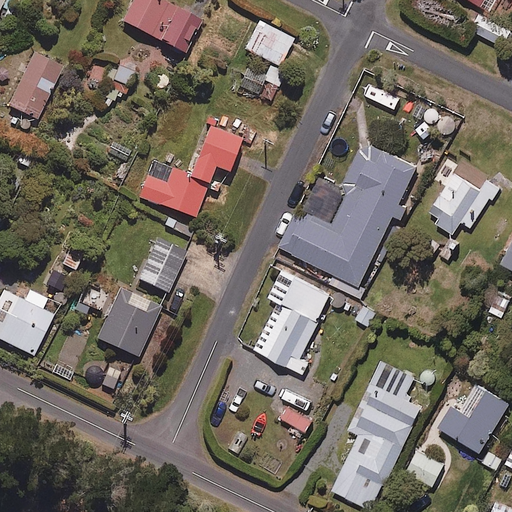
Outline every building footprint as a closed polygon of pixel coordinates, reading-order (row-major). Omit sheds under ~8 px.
[(200,23),(155,0),(134,0),(122,23),(183,55),(200,23)] [(487,0),(467,0),(483,9),(487,0)] [(510,32),(487,19),(478,35),(502,47),(510,32)] [(294,41),(260,24),(246,50),(281,68),(294,41)] [(62,70),(34,57),(9,109),(37,122),(62,70)] [(119,103),(121,95),(128,97),(135,74),(113,67),(103,98),(119,103)] [(259,98),(272,102),(284,72),(271,67),(259,98)] [(265,80),(244,73),(238,89),(259,96),(265,80)] [(241,139),(208,127),(190,174),(154,160),(140,196),(196,217),(215,167),(229,172),(241,139)] [(280,250),(332,275),(329,283),(357,296),(393,220),(402,224),(408,210),(400,206),(418,169),(376,148),(370,161),(358,156),(345,184),(353,189),(334,229),(299,212),(280,250)] [(473,229),(489,200),(494,202),(502,188),(487,180),(481,190),(455,176),(430,222),(454,235),(461,223),(473,229)] [(167,218),(162,228),(190,242),(195,232),(167,218)] [(187,255),(157,241),(138,282),(168,296),(187,255)] [(511,244),(501,264),(511,270),(511,244)] [(84,256),(70,248),(61,265),(75,272),(84,256)] [(332,296),(283,272),(270,300),(279,304),(255,352),(304,376),(310,362),(302,358),(332,296)] [(52,273),(45,287),(63,295),(69,281),(52,273)] [(102,316),(110,292),(88,285),(81,304),(78,303),(74,315),(87,319),(90,312),(102,316)] [(511,298),(511,292),(502,287),(490,312),(502,318),(511,298)] [(24,301),(4,291),(0,300),(0,340),(33,358),(54,316),(42,310),(47,301),(29,292),(24,301)] [(162,310),(121,291),(98,341),(138,360),(162,310)] [(102,386),(114,391),(124,368),(111,363),(102,386)] [(389,376),(379,371),(350,431),(360,436),(333,492),(374,511),(433,388),(393,368),(389,376)] [(510,406),(478,386),(462,412),(453,407),(439,430),(480,455),(510,406)] [(505,461),(490,451),(482,463),(497,473),(505,461)] [(446,466),(423,454),(411,476),(433,488),(446,466)]
